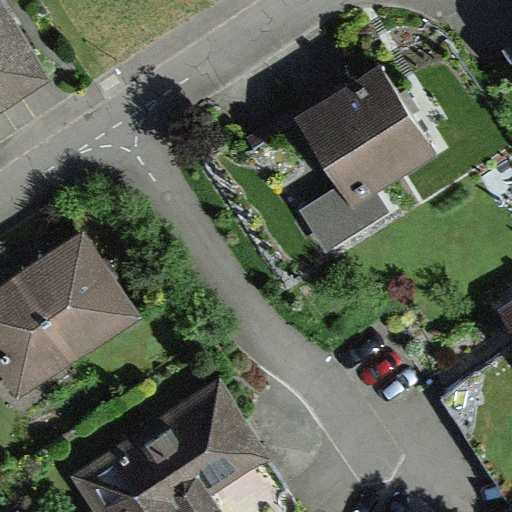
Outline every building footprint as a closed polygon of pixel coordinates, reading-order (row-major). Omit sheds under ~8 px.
[(5,0),(0,0),(0,98),(50,65),(5,0)] [(511,23),(499,31),(511,52),(511,23)] [(378,57),(295,110),(340,180),(302,204),(329,246),(393,205),(381,185),(437,149),(378,57)] [(84,225),(0,277),(0,374),(13,395),(141,315),(84,225)] [(511,294),(499,303),(511,322),(511,294)] [(220,372),(74,467),(103,511),(285,511),(295,506),(261,453),(269,448),(220,372)]
